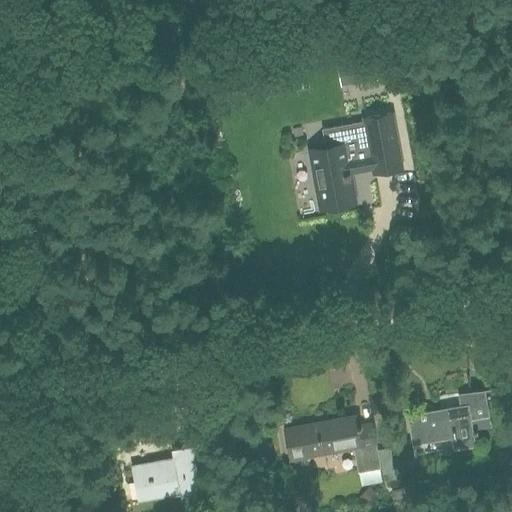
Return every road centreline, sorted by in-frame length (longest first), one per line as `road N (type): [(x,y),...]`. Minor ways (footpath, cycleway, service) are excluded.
road 1 (unclassified): [(511,288),(46,372)]
road 2 (residential): [(16,0),(46,372)]
road 3 (unclassified): [(57,511),(46,372)]
